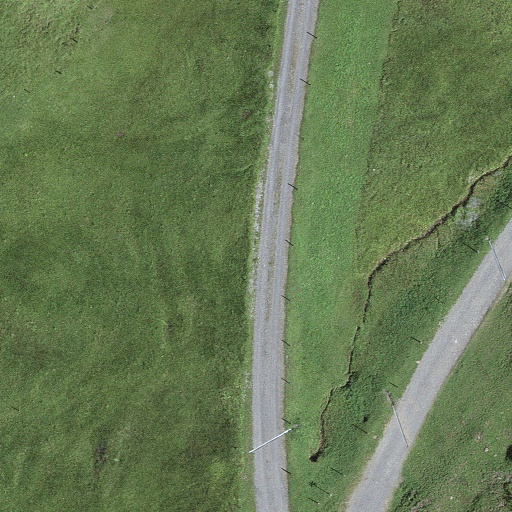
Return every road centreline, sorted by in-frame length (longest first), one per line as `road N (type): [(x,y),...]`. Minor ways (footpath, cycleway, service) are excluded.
road 1 (track): [(273,511),(263,399),(272,215),(303,0)]
road 2 (track): [(375,511),(511,271)]
